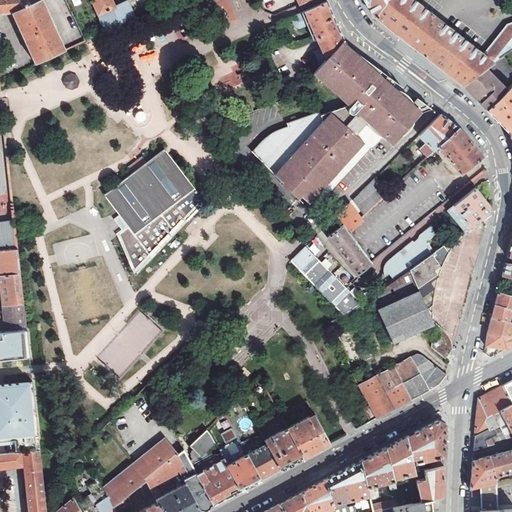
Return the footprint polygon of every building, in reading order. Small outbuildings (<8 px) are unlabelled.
[(0,0),(0,13),(10,12),(33,65),(64,50),(40,0),(0,0)] [(111,0),(90,0),(105,31),(135,18),(134,15),(135,14),(128,0),(126,0),(114,6),(111,0)] [(365,0),(375,17),(414,47),(416,49),(418,51),(461,85),(485,68),(499,58),(511,49),(511,21),(506,24),(482,54),(443,23),(438,20),(413,0),(365,0)] [(328,1),(302,13),(308,26),(314,41),(318,40),(322,49),(314,52),(320,64),(344,39),(342,35),(329,4),(328,1)] [(308,26),(302,13),(290,18),(294,25),(300,29),(308,26)] [(344,39),(320,64),(313,78),(347,105),(320,114),(319,111),(286,123),(287,126),(283,128),(279,130),(275,131),(273,132),(270,134),(266,137),(263,139),(260,142),(257,145),(255,148),(252,151),(299,199),(305,206),(310,201),(316,207),(329,193),(370,147),(372,147),(382,137),(383,137),(386,137),(389,138),(393,137),(397,136),(400,135),(403,134),(406,132),(411,127),(413,123),(414,120),(415,115),(415,109),(413,103),(410,98),(406,94),(401,90),(396,88),(390,87),(387,88),(385,88),(384,87),(381,84),(380,83),(384,78),(352,49),(344,39)] [(386,137),(383,137),(394,147),(430,111),(431,107),(421,100),(352,49),(384,78),(380,83),(381,84),(384,87),(385,88),(387,88),(390,87),(396,88),(401,90),(406,94),(410,98),(413,103),(415,109),(415,115),(414,120),(413,123),(411,127),(406,132),(403,134),(400,135),(397,136),(393,137),(389,138),(386,137)] [(511,49),(499,58),(511,78),(511,49)] [(485,68),(461,85),(475,99),(477,97),(479,99),(481,101),(499,83),(485,68)] [(72,90),(80,80),(70,72),(62,81),(72,90)] [(499,83),(481,101),(479,103),(487,110),(507,90),(499,83)] [(507,90),(487,110),(490,113),(508,131),(511,128),(511,88),(510,87),(507,90)] [(420,149),(427,156),(432,152),(438,147),(458,127),(443,116),(440,114),(418,135),(426,143),(420,149)] [(471,142),(458,127),(438,147),(461,175),(483,157),(471,142)] [(130,175),(103,196),(115,212),(128,229),(119,235),(134,272),(192,211),(202,200),(163,149),(144,163),(130,175)] [(427,156),(430,160),(431,162),(437,157),(432,152),(427,156)] [(130,165),(125,169),(130,175),(144,163),(138,158),(130,165)] [(470,178),(474,184),(488,177),(484,170),(470,178)] [(359,209),(364,215),(388,193),(374,179),(352,200),(359,209)] [(447,210),(464,230),(490,211),(490,209),(490,206),(474,188),(447,210)] [(342,224),(349,232),(362,222),(359,219),(364,215),(359,209),(355,212),(348,204),(347,205),(336,216),(342,224)] [(328,235),(357,274),(371,263),(371,262),(370,261),(349,232),(342,224),(340,226),(328,235)] [(0,249),(16,247),(14,225),(0,226),(0,249)] [(435,235),(432,225),(420,235),(418,239),(414,242),(413,241),(391,260),(387,264),(386,266),(385,268),(385,270),(387,276),(390,273),(396,279),(409,270),(434,251),(430,242),(435,235)] [(306,277),(343,316),(351,312),(361,304),(305,245),(291,259),(306,277)] [(443,245),(434,251),(409,270),(422,297),(434,288),(431,284),(428,280),(438,273),(435,269),(439,266),(441,265),(447,248),(443,245)] [(0,275),(19,274),(16,247),(0,249),(0,275)] [(511,263),(506,263),(505,266),(502,276),(511,277),(511,263)] [(433,323),(422,297),(409,270),(396,279),(361,304),(351,312),(343,316),(332,322),(344,352),(346,351),(350,363),(393,344),(392,342),(433,323)] [(19,274),(0,275),(0,289),(2,306),(22,303),(19,274)] [(511,295),(498,292),(497,295),(495,304),(511,308),(511,295)] [(0,331),(25,329),(22,303),(2,306),(3,318),(0,318),(0,331)] [(511,308),(495,304),(494,307),(492,317),(509,321),(511,314),(511,308)] [(511,322),(509,321),(492,317),(488,330),(487,333),(485,346),(506,349),(511,346),(511,322)] [(432,329),(430,347),(444,358),(451,350),(448,340),(445,332),(438,327),(432,329)] [(25,329),(0,331),(0,359),(29,356),(28,342),(25,329)] [(417,354),(410,357),(419,374),(402,383),(411,400),(438,385),(446,375),(422,356),(417,354)] [(393,366),(402,383),(419,374),(410,357),(393,366)] [(376,376),(393,366),(389,359),(354,378),(358,385),(376,376)] [(393,366),(376,376),(385,392),(402,383),(393,366)] [(358,385),(369,405),(376,419),(385,414),(411,400),(402,383),(385,392),(376,376),(358,385)] [(511,379),(502,385),(511,403),(511,379)] [(0,454),(40,450),(32,381),(1,384),(0,384),(0,454)] [(475,430),(473,451),(494,444),(490,438),(497,435),(494,427),(500,425),(498,423),(504,420),(511,432),(511,433),(511,403),(502,385),(489,392),(478,398),(475,430)] [(362,408),(369,422),(376,419),(369,405),(362,408)] [(286,428),(302,458),(326,445),(330,443),(313,413),(286,428)] [(425,426),(406,436),(413,472),(419,470),(417,462),(430,459),(432,467),(443,465),(445,424),(441,422),(437,419),(425,426)] [(498,423),(500,425),(505,435),(511,432),(504,420),(498,423)] [(225,443),(236,438),(231,428),(221,434),(225,443)] [(264,440),(266,443),(280,470),(284,467),(302,458),(286,428),(264,440)] [(190,443),(199,457),(217,445),(208,431),(190,443)] [(390,445),(386,447),(393,478),(414,474),(413,472),(406,436),(390,445)] [(231,456),(239,452),(234,442),(226,447),(231,456)] [(157,502),(162,511),(200,511),(206,509),(213,505),(196,474),(183,449),(177,454),(167,443),(106,493),(107,496),(113,506),(139,485),(145,480),(157,502)] [(266,443),(246,454),(260,480),(263,478),(280,470),(266,443)] [(374,453),(361,460),(368,495),(375,494),(373,485),(388,482),(390,490),(395,489),(393,478),(386,447),(374,453)] [(471,472),(470,489),(481,486),(497,482),(495,477),(511,472),(511,449),(473,460),(471,472)] [(46,511),(43,482),(40,450),(0,454),(0,468),(25,466),(25,469),(29,511),(46,511)] [(196,474),(213,505),(219,502),(241,490),(227,464),(221,454),(212,459),(211,456),(198,464),(201,471),(196,474)] [(227,464),(241,490),(243,489),(260,480),(246,454),(227,464)] [(357,462),(326,479),(331,503),(368,495),(361,460),(357,462)] [(443,465),(432,467),(423,469),(425,479),(415,481),(419,501),(433,498),(442,496),(442,492),(443,465)] [(326,479),(313,486),(301,492),(307,511),(319,511),(320,511),(333,511),(331,503),(326,479)] [(497,482),(481,486),(481,489),(481,497),(482,510),(499,510),(498,496),(497,482)] [(139,485),(113,506),(115,511),(116,511),(129,505),(130,507),(145,499),(139,485)] [(307,511),(301,492),(298,493),(279,504),(283,511),(307,511)] [(331,503),(333,511),(371,511),(370,505),(368,495),(331,503)] [(107,496),(96,504),(100,511),(115,511),(113,506),(107,496)] [(399,506),(397,498),(370,505),(371,511),(374,511),(394,507),(399,506)] [(432,511),(433,498),(419,501),(399,506),(394,507),(394,511),(432,511)] [(79,511),(73,499),(56,511),(79,511)] [(137,511),(162,511),(157,502),(137,511)]
